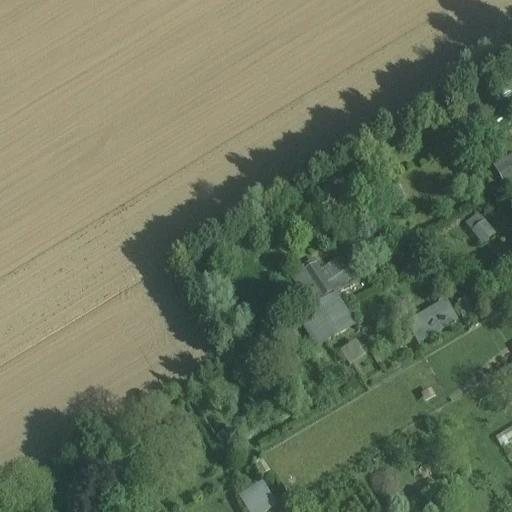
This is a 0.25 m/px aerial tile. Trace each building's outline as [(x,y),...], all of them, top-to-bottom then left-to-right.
[(492,233),(479,216),(467,226),(479,242),(492,233)] [(337,297),(296,323),(310,347),(354,324),(337,297)] [(447,306),(408,327),(418,345),(457,324),(447,306)] [(355,345),(344,353),(351,365),(363,357),(355,345)] [(238,495),(246,511),(266,511),(276,507),(263,482),(238,495)]
